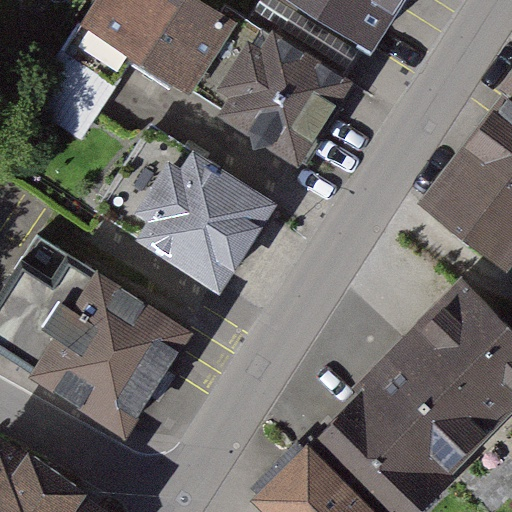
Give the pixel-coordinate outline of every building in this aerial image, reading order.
[(217,10),(200,0),(92,0),(42,80),(93,112),(129,55),(294,159),(345,79),(223,1),(217,10)] [(302,0),(367,42),(393,0),(302,0)] [(511,65),(495,87),(502,93),(511,100),(511,65)] [(511,100),(502,93),(462,144),(511,182),(511,100)] [(149,126),(99,206),(217,279),(267,200),(149,126)] [(511,242),(511,182),(462,144),(419,199),(498,260),(511,242)] [(184,331),(34,235),(0,287),(0,344),(124,424),(184,331)] [(511,395),(511,324),(468,281),(410,339),(490,418),(511,395)] [(490,418),(410,339),(361,388),(441,467),(490,418)] [(396,511),(441,467),(361,388),(305,445),(372,511),(396,511)] [(0,511),(97,511),(0,444),(0,511)] [(372,511),(305,445),(257,494),(275,511),(372,511)]
